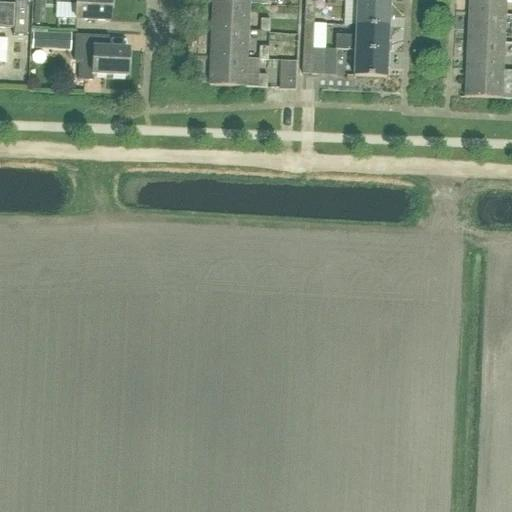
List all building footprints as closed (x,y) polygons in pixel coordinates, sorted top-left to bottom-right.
[(44,26),(45,0),(35,0),(34,25),(44,26)] [(109,24),(110,0),(55,0),(55,5),(76,6),(75,22),(109,24)] [(313,27),(313,26),(314,0),(305,0),(304,0),(304,26),(313,27)] [(511,0),(469,0),(469,16),(505,17),(511,17),(511,0)] [(247,33),(249,5),(213,3),(212,31),(247,33)] [(388,30),(389,5),(356,3),(355,28),(388,30)] [(0,29),(13,30),(15,6),(0,5),(0,29)] [(504,45),(505,17),(469,16),(468,43),(504,45)] [(269,22),(260,22),(259,33),(269,34),(269,22)] [(302,51),(323,52),(323,51),(321,38),(322,26),(313,26),(313,27),(304,26),(302,51)] [(387,54),(388,30),(355,28),(355,38),(334,37),(333,52),(354,53),(387,54)] [(246,60),(247,33),(212,31),(210,59),(246,60)] [(51,51),(52,35),(31,34),(31,51),(51,51)] [(127,78),(128,52),(100,50),(100,39),(75,37),(74,63),(78,63),(78,82),(93,83),(93,77),(127,78)] [(503,73),(504,45),(468,43),(467,71),(503,73)] [(268,50),(259,49),(258,61),(267,62),(268,50)] [(322,76),(323,52),(302,51),(301,75),(311,76),(322,76)] [(386,80),(387,54),(354,53),(353,79),(386,80)] [(245,89),(246,60),(210,59),(209,87),(245,89)] [(282,64),(281,90),(295,91),(296,77),(296,65),(282,64)] [(502,101),(503,73),(467,71),(466,100),(502,101)] [(258,77),(257,89),(266,90),(266,78),(258,77)]
